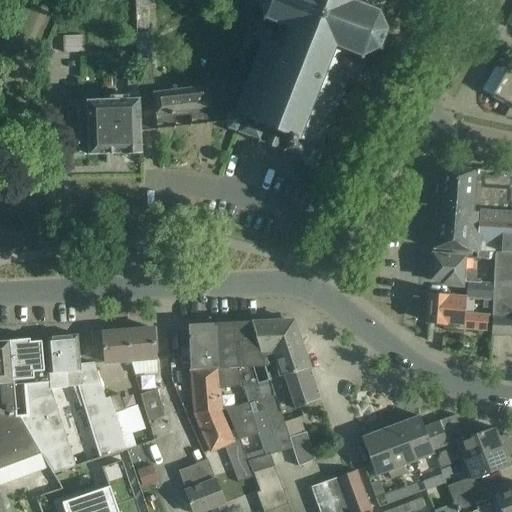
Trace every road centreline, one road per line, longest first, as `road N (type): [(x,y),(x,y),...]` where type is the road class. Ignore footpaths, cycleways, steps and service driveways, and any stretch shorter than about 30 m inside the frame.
road 1 (tertiary): [(317,292),(275,282),(0,291)]
road 2 (tertiary): [(511,395),(451,384),(397,356),(317,292)]
road 3 (residential): [(417,120),(317,292)]
road 4 (residential): [(486,0),(417,120)]
